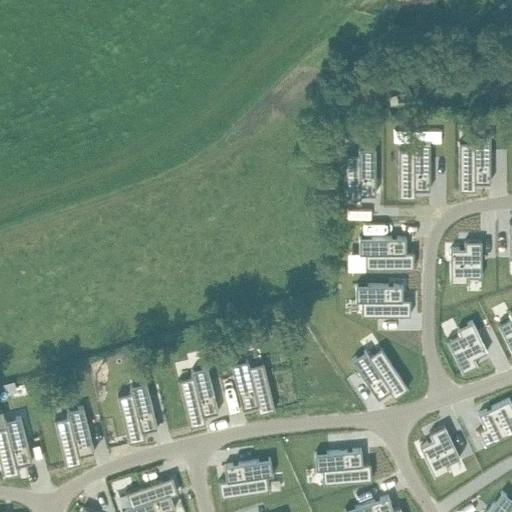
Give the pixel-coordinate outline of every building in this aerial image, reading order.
[(459,140),(459,189),(476,189),(476,181),(490,181),(490,134),(473,134),(473,140),(459,140)] [(413,147),(398,147),(398,196),(415,196),(415,188),(430,188),(430,141),(413,141),(413,147)] [(358,152),(344,152),(344,201),(361,201),(361,193),(375,193),(375,146),(358,146),(358,152)] [(359,235),(359,252),(364,252),(364,267),(413,267),(413,250),(406,250),(406,235),(359,235)] [(474,249),(454,251),(455,282),(475,282),(475,269),(491,268),(489,236),(473,238),(474,249)] [(402,283),(355,282),(355,299),(361,299),(361,314),(410,314),(410,297),(402,297),(402,283)] [(335,305),(327,316),(340,325),(348,315),(335,305)] [(511,316),(498,322),(511,351),(511,308),(508,310),(511,316)] [(459,332),(446,338),(462,371),(477,363),(474,357),(487,350),(472,319),(457,327),(459,332)] [(365,349),(351,358),(378,397),(390,389),(394,396),(408,386),(381,346),(369,354),(365,349)] [(247,358),(231,362),(242,408),(256,404),(258,412),(275,408),(263,360),(249,364),(247,358)] [(192,375),(178,378),(189,425),(206,421),(204,414),(218,411),(207,365),(191,369),(192,375)] [(131,391),(117,394),(128,441),(145,437),(143,430),(157,426),(146,381),(130,385),(131,391)] [(484,425),(477,428),(485,444),(511,430),(511,416),(511,415),(511,414),(511,403),(509,397),(478,412),(484,425)] [(68,415),(54,418),(65,465),(82,461),(80,454),(94,451),(83,405),(67,409),(68,415)] [(5,425),(0,425),(0,463),(3,475),(19,471),(18,464),(32,461),(20,415),(4,419),(5,425)] [(432,438),(419,444),(434,475),(449,468),(447,462),(460,456),(444,423),(429,431),(432,438)] [(361,447),(314,451),(316,468),(322,468),(323,482),(371,478),(370,461),(362,462),(361,447)] [(226,478),(218,479),(221,496),(269,488),(267,474),(273,473),(270,456),(224,464),(226,478)] [(130,504),(125,506),(126,511),(159,511),(175,507),(170,493),(177,491),(172,475),(126,490),(130,504)] [(511,497),(502,490),(485,511),(511,511),(511,504),(511,505),(511,504),(511,497)] [(388,494),(343,509),(344,511),(402,511),(400,505),(393,508),(388,494)]
